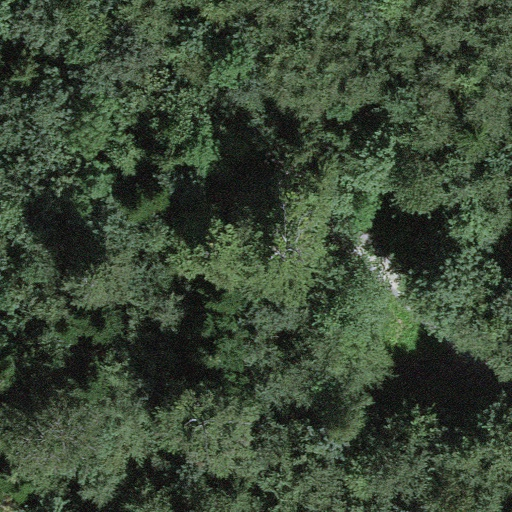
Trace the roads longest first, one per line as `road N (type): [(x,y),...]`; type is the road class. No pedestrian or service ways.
road 1 (track): [(117,0),(511,392)]
road 2 (track): [(491,377),(370,375),(241,411),(52,511)]
